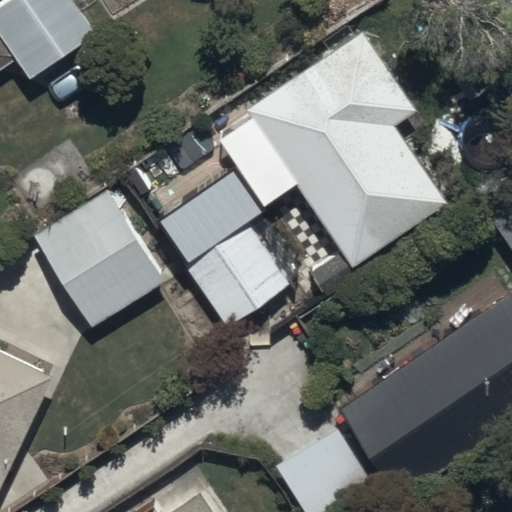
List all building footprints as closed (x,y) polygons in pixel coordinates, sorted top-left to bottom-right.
[(102,17),(91,0),(0,0),(0,60),(24,44),(36,61),(102,17)] [(366,18),(251,90),(357,251),(452,186),(402,112),(422,98),(366,18)] [(160,148),(127,168),(156,214),(189,193),(160,148)] [(116,176),(38,221),(92,315),(170,271),(116,176)] [(511,195),(500,204),(511,223),(511,195)] [(511,402),(511,273),(343,390),(402,477),(511,402)] [(0,484),(57,358),(0,332),(0,484)] [(121,511),(226,511),(195,463),(121,511)] [(511,511),(511,503),(498,511),(511,511)]
